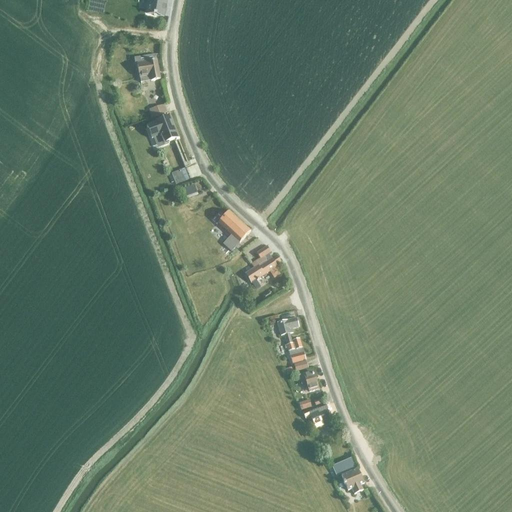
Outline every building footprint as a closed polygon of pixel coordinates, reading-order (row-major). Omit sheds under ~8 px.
[(148,5),(147,14),(153,15),(153,16),(156,16),(162,17),(163,12),(165,12),(166,7),(164,7),(165,0),(149,0),(148,5)] [(146,57),(134,59),(135,65),(137,64),(140,83),(160,80),(159,75),(159,72),(157,61),(156,61),(155,55),(146,57)] [(151,118),(159,116),(167,113),(164,105),(148,111),(151,118)] [(147,127),(146,127),(147,128),(148,128),(152,138),(151,139),(151,140),(153,139),(160,136),(164,145),(168,143),(179,139),(170,117),(153,123),(154,124),(147,127)] [(193,185),(182,190),(186,200),(197,195),(193,185)] [(200,219),(214,207),(203,195),(189,208),(200,219)] [(229,212),(218,224),(231,236),(223,245),(231,253),(250,232),(229,212)] [(245,249),(252,242),(247,237),(240,244),(245,249)] [(266,261),(244,275),(251,285),(269,273),(273,280),(280,275),(275,269),(277,267),(276,266),(280,263),(276,256),(272,259),(268,254),(270,253),(267,247),(256,254),(259,260),(264,257),(266,261)] [(296,319),(286,321),(277,324),(281,337),(284,336),(287,346),(286,346),(288,351),(292,364),(305,360),(299,339),(292,341),(293,344),(291,344),(289,334),(293,333),(292,329),(299,328),(296,319)] [(303,374),(297,376),(301,386),(306,384),(309,393),(318,390),(312,371),(303,374)] [(308,401),(298,404),(301,411),(310,408),(308,401)] [(324,403),(302,413),(305,420),(310,417),(315,430),(323,427),(321,423),(331,418),(324,403)] [(350,459),(332,468),(337,478),(355,470),(350,459)] [(360,486),(364,484),(357,469),(341,477),(348,492),(351,490),(354,495),(363,491),(360,486)]
